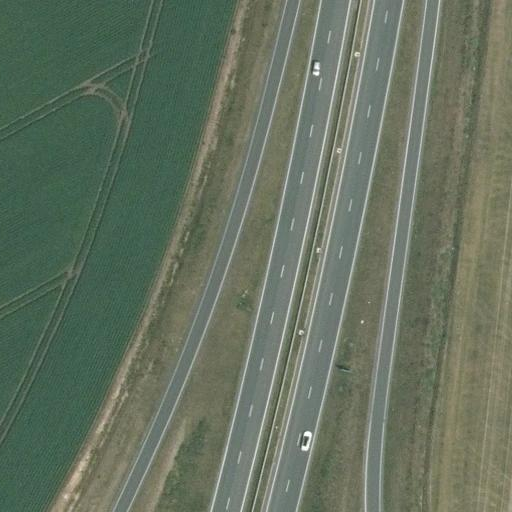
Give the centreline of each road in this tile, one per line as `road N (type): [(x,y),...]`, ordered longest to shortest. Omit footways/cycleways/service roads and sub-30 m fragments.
road 1 (trunk): [(293,0),(224,252),(119,511)]
road 2 (trunk): [(334,0),(224,511)]
road 3 (trunk): [(280,511),(388,0)]
road 4 (trunk): [(369,511),(431,0)]
